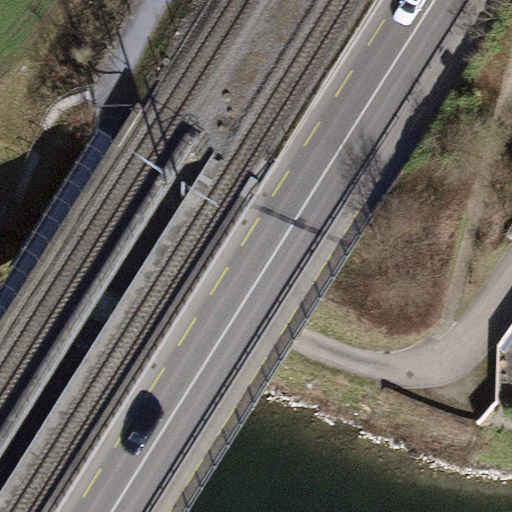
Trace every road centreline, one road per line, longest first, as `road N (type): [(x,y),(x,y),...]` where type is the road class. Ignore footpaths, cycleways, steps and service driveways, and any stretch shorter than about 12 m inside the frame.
road 1 (primary): [(112,511),(437,0)]
road 2 (track): [(445,356),(392,372),(0,212)]
